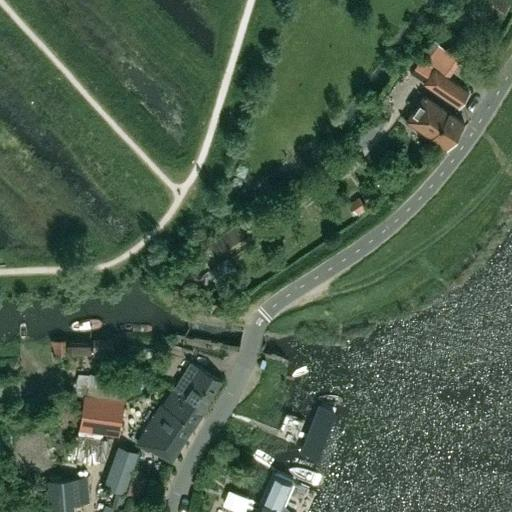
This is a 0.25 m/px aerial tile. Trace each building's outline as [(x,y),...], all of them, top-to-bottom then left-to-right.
[(449,78),(461,59),(437,43),(416,75),(425,82),(458,105),(468,91),(449,78)] [(464,121),(425,94),(424,93),(406,119),(407,120),(407,119),(446,146),(464,121)] [(360,198),(350,205),(357,214),(367,207),(360,198)] [(218,285),(239,273),(229,256),(208,268),(218,285)] [(93,336),(93,356),(114,356),(114,336),(93,336)] [(65,341),(50,341),(54,356),(66,356),(65,341)] [(67,343),(66,354),(90,354),(90,344),(67,343)] [(200,412),(221,379),(191,362),(166,400),(196,419),(201,412),(200,412)] [(119,436),(124,402),(128,378),(120,377),(120,375),(98,372),(98,374),(90,373),(90,375),(75,373),(72,393),(84,395),(74,457),(98,460),(102,433),(119,436)] [(19,379),(0,380),(0,399),(21,397),(19,379)] [(171,459),(196,419),(166,400),(163,405),(161,404),(137,442),(149,450),(150,447),(171,459)] [(318,459),(338,411),(321,404),(300,452),(318,459)] [(118,444),(103,485),(124,492),(138,451),(118,444)] [(286,511),(300,479),(282,471),(265,511),(286,511)] [(46,486),(47,506),(71,504),(70,484),(46,486)]
